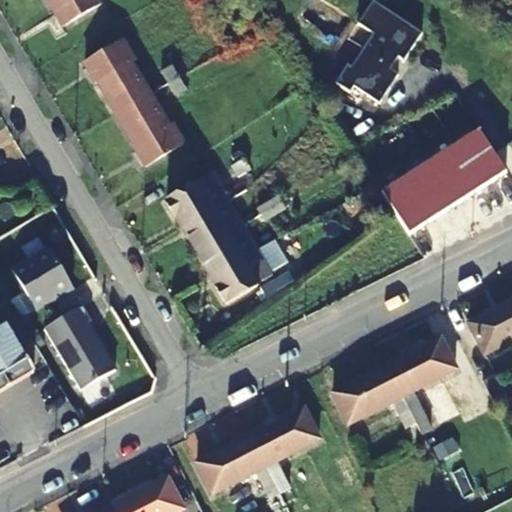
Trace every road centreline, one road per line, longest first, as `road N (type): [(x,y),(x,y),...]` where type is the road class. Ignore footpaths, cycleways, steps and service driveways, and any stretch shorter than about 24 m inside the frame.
road 1 (residential): [(197,393),(0,63)]
road 2 (residential): [(197,393),(511,240)]
road 3 (residential): [(0,493),(197,393)]
